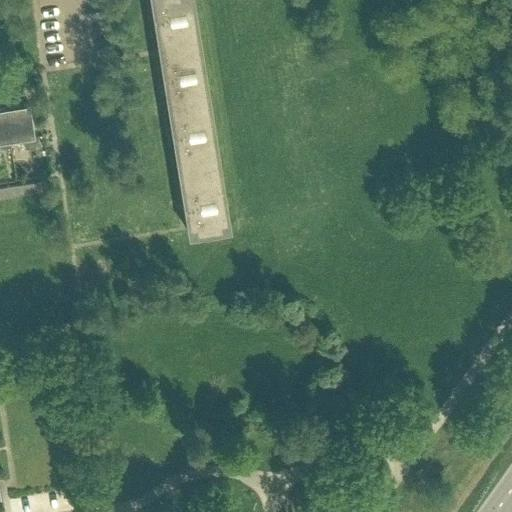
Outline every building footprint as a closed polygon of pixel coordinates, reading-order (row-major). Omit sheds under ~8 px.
[(150,0),(157,40),(199,34),(193,0),(150,0)] [(167,104),(210,97),(199,34),(157,40),(167,104)] [(178,167),(220,160),(210,97),(167,104),(178,167)] [(28,101),(3,105),(8,137),(22,135),(24,147),(35,145),(34,136),(33,133),(28,101)] [(0,147),(10,146),(8,137),(3,105),(0,105),(0,147)] [(220,160),(178,167),(188,231),(230,224),(220,160)] [(16,184),(17,193),(42,189),(40,180),(16,184)] [(0,196),(17,193),(16,184),(0,186),(0,196)]
